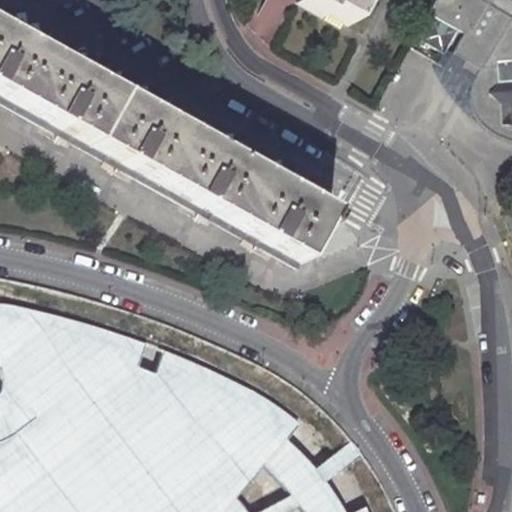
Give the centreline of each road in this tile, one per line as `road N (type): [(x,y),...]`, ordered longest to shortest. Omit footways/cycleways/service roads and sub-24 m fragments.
road 1 (unclassified): [(496,511),(503,394),(482,260),(445,197),(404,166)]
road 2 (unclassified): [(0,252),(154,294),(340,385)]
road 3 (residential): [(202,0),(227,56),(404,166)]
road 4 (unclassified): [(404,166),(416,229),(406,269),(340,385)]
road 5 (unclassified): [(340,385),(386,449),(417,511)]
